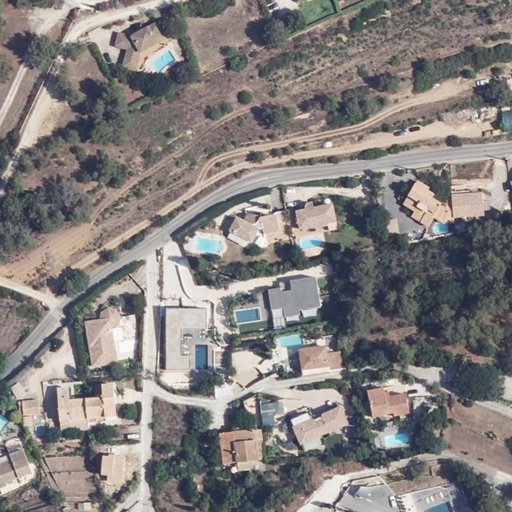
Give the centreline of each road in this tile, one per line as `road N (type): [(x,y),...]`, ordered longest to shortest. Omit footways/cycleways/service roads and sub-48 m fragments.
road 1 (residential): [(511,147),(255,177),(75,293),(0,373)]
road 2 (residential): [(147,386),(216,402),(261,383),(409,368),(511,411)]
